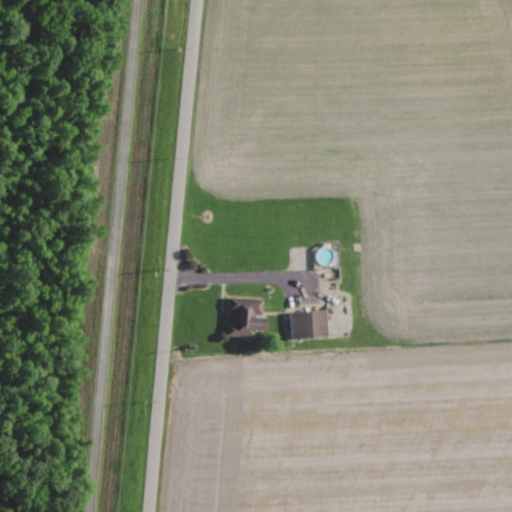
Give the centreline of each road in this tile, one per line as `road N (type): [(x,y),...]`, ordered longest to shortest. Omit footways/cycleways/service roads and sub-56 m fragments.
road 1 (residential): [(88,511),(137,0)]
road 2 (residential): [(143,511),(191,0)]
